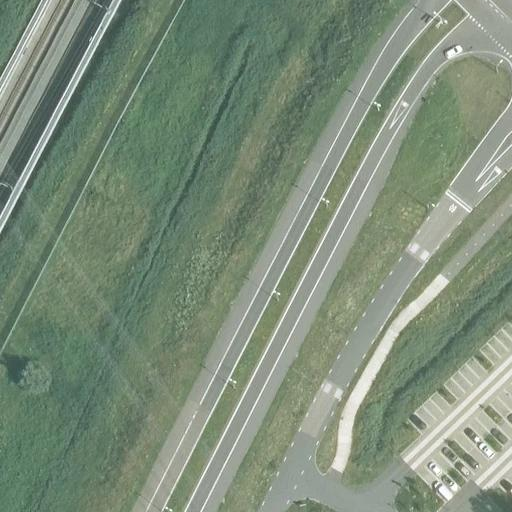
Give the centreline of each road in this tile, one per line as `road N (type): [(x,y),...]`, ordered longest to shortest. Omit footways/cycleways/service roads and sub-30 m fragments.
road 1 (motorway): [(433,0),(378,76),(155,511)]
road 2 (motorway): [(194,511),(411,94),(438,59),(488,19)]
road 3 (unclassified): [(458,200),(385,303),(272,511)]
